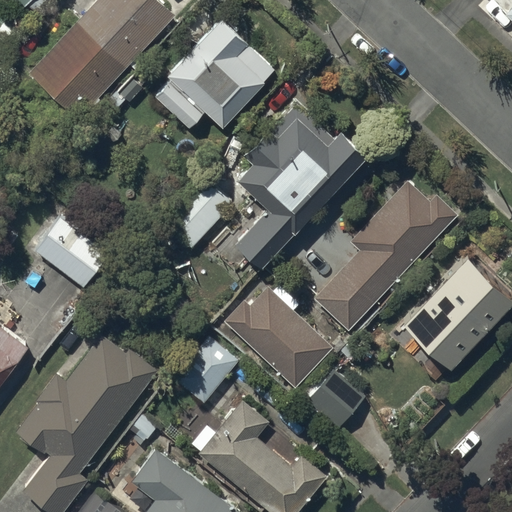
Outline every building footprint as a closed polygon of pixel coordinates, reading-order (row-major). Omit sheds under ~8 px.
[(163,0),(92,0),(29,68),(79,114),(175,10),(163,0)] [(274,65),(220,14),(167,70),(222,123),(263,79),(261,78),(274,65)] [(0,70),(0,108),(19,89),(0,70)] [(168,77),(154,93),(189,124),(202,109),(168,77)] [(236,174),(268,205),(236,239),(263,265),(369,151),(340,125),(333,133),(296,99),(272,125),(267,120),(242,147),(252,157),(236,174)] [(233,198),(200,170),(161,216),(193,243),(233,198)] [(408,176),(350,237),(360,246),(314,295),(348,328),(459,211),(436,190),(430,196),(408,176)] [(61,214),(35,247),(85,285),(110,251),(61,214)] [(410,311),(425,326),(403,349),(434,379),(511,298),(511,290),(469,249),(410,311)] [(251,302),(245,297),(225,317),(295,384),(333,345),(269,284),(251,302)] [(0,380),(28,344),(0,323),(0,380)] [(41,397),(18,427),(45,449),(47,447),(51,451),(23,486),(57,511),(60,511),(88,477),(79,470),(158,369),(130,346),(126,351),(102,332),(66,378),(56,371),(38,394),(41,397)] [(238,355),(207,332),(174,376),(204,399),(238,355)] [(335,366),(308,396),(338,424),(366,393),(335,366)] [(190,439),(199,446),(197,449),(272,511),(292,511),(326,473),(302,453),(291,465),(254,434),(268,418),(241,396),(215,427),(206,420),(190,439)] [(156,447),(135,475),(158,492),(143,511),(237,511),(239,510),(156,447)] [(121,511),(95,492),(79,511),(121,511)]
